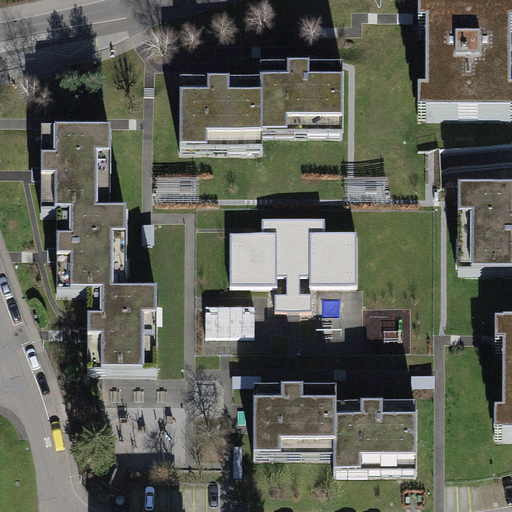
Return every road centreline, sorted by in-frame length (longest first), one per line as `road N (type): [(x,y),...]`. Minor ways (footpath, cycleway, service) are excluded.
road 1 (tertiary): [(185,0),(0,45)]
road 2 (residential): [(19,375),(58,511)]
